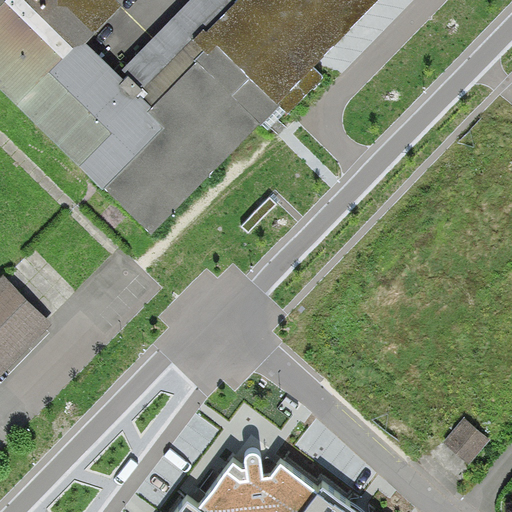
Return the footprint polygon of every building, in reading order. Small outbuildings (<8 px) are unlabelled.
[(0,0),(0,84),(151,232),(279,102),(218,43),(208,53),(193,38),(139,94),(113,67),(84,40),(119,3),(115,0),(0,0)] [(237,0),(212,26),(208,22),(193,38),(208,53),(218,43),(279,102),(288,111),(327,73),(314,60),(373,0),(237,0)] [(56,279),(105,244),(84,215),(35,250),(56,279)] [(0,374),(51,319),(6,277),(0,282),(0,374)] [(444,441),(471,464),(492,439),(465,416),(444,441)] [(192,501),(208,511),(289,511),(317,475),(282,453),(273,464),(263,464),(261,443),(256,439),(251,440),(247,444),(248,455),(243,455),(234,448),(192,501)] [(379,511),(322,468),(317,475),(289,511),(379,511)] [(182,494),(168,511),(208,511),(192,501),(182,494)]
